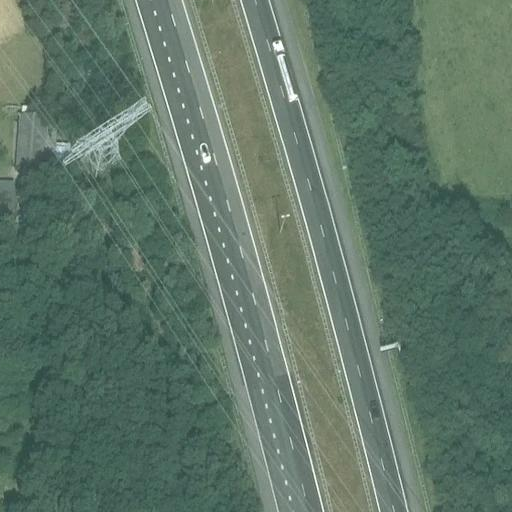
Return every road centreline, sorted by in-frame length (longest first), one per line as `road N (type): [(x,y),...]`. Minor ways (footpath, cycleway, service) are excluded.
road 1 (motorway): [(166,0),(307,511)]
road 2 (motorway): [(393,511),(256,0)]
